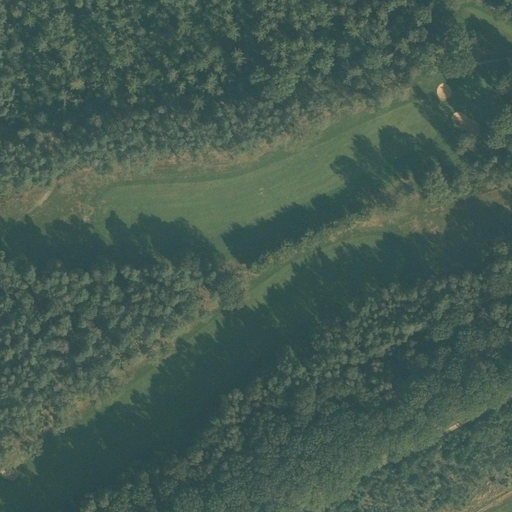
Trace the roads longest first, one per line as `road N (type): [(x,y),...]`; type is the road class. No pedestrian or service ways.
road 1 (track): [(0,233),(40,203),(55,180),(52,133),(511,60)]
road 2 (track): [(511,398),(288,511)]
